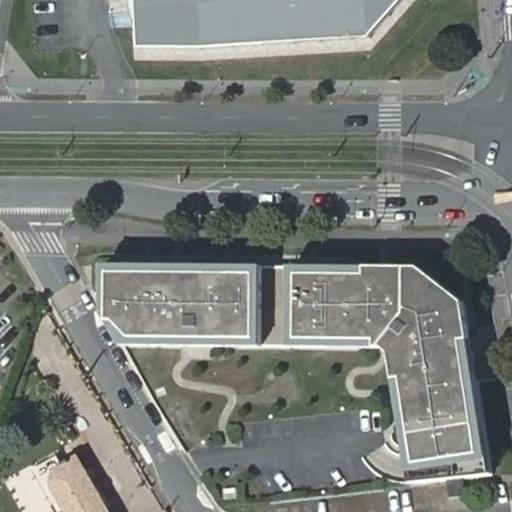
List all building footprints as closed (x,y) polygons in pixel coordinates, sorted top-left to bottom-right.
[(139,0),(142,49),(372,43),(410,3),(410,0),(139,0)] [(493,476),(464,305),(419,272),(268,272),(106,273),(106,322),(125,353),(387,353),(393,358),(411,460),(428,458),(432,483),(448,481),(464,479),(493,476)] [(68,468),(70,467),(65,459),(40,475),(60,511),(75,511),(76,511),(64,490),(62,480),(70,470),(68,468)] [(78,462),(70,467),(68,468),(70,470),(62,480),(64,490),(76,511),(75,511),(116,511),(112,504),(106,508),(100,496),(105,493),(86,462),(80,465),(78,462)] [(464,479),(448,481),(450,499),(466,496),(464,479)] [(110,489),(105,493),(100,496),(106,508),(112,504),(117,501),(110,489)]
